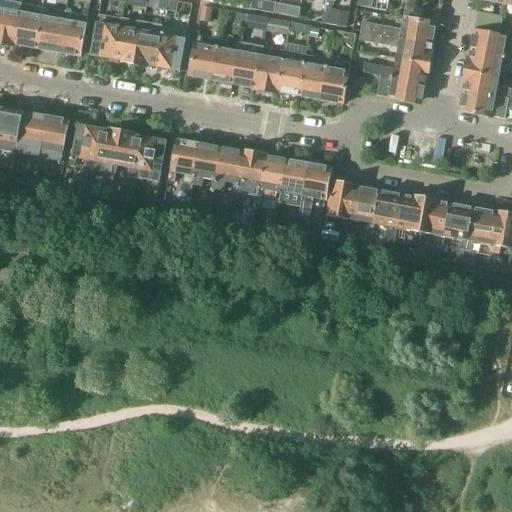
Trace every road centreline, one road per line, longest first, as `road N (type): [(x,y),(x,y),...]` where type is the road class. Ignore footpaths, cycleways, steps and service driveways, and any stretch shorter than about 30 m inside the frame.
road 1 (track): [(0,432),(171,410),(235,427),(410,446),(478,441),(511,428)]
road 2 (residential): [(353,138),(0,75)]
road 3 (residential): [(353,138),(350,159),(364,171),(487,196),(502,193),(511,174)]
road 4 (residential): [(440,123),(462,0)]
